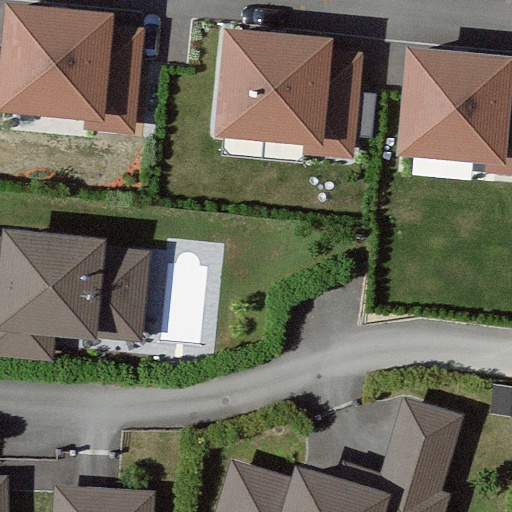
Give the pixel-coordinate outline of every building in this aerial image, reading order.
[(0,63),(0,102),(85,110),(84,122),(118,125),(126,37),(94,34),(96,20),(5,12),(0,63)] [(216,127),(305,135),(304,147),(338,150),(346,62),(314,59),(316,45),(225,36),(216,127)] [(400,145),(489,153),(488,165),(511,167),(511,78),(498,77),(499,63),(409,55),(400,145)] [(7,248),(0,247),(0,304),(1,306),(0,306),(0,342),(38,346),(40,318),(81,322),(83,301),(129,305),(133,260),(87,256),(88,246),(8,238),(7,248)] [(83,301),(81,322),(127,326),(129,305),(83,301)] [(511,387),(497,386),(494,414),(511,415),(511,387)] [(408,413),(401,437),(444,450),(451,425),(408,413)] [(401,437),(385,491),(428,504),(444,450),(401,437)] [(298,496),(239,478),(229,511),(434,511),(436,506),(428,504),(385,491),(379,489),(374,503),(345,494),(302,482),(298,496)] [(350,480),(345,494),(374,503),(379,489),(350,480)]
